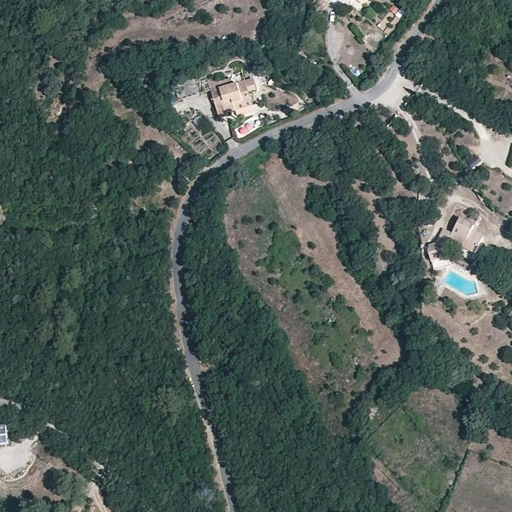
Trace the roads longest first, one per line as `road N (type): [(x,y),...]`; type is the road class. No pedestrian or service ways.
road 1 (unclassified): [(434,0),(372,88),(225,161),(184,217),(180,303),(234,511)]
road 2 (unclassified): [(146,511),(27,410),(0,404)]
road 3 (unknown): [(372,88),(413,122),(442,213)]
